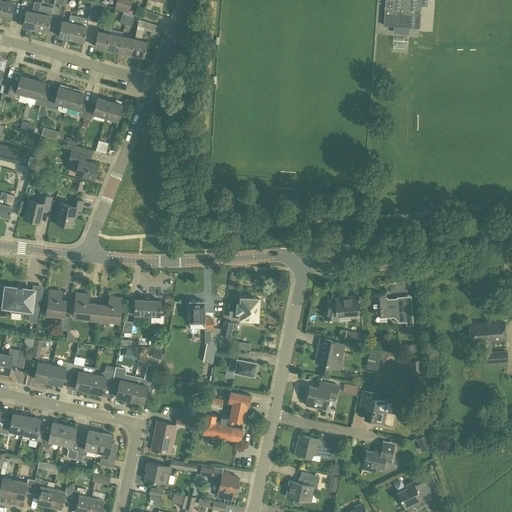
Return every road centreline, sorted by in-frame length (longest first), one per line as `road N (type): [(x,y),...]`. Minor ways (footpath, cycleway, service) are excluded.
road 1 (residential): [(119,511),(137,424),(0,394)]
road 2 (tertiary): [(298,261),(317,251),(511,236)]
road 3 (tertiary): [(298,261),(84,256)]
road 4 (residential): [(84,256),(154,84)]
road 5 (residential): [(154,84),(0,40)]
road 6 (residential): [(272,416),(298,261)]
